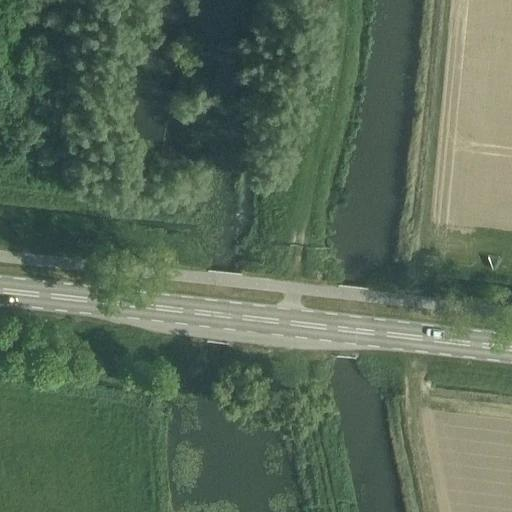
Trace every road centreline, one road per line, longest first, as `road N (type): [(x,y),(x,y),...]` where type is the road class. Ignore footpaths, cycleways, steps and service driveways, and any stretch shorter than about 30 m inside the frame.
road 1 (primary): [(511,349),(0,290)]
road 2 (track): [(313,134),(289,322)]
